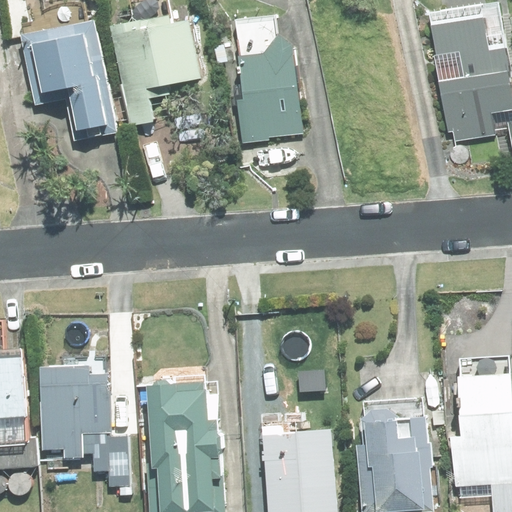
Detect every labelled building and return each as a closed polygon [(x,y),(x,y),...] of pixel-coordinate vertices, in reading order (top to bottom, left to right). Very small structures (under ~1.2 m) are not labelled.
[(158,123),(152,93),(206,82),(195,23),(176,26),(171,0),(144,0),(133,2),(135,11),(117,14),(119,19),(135,15),(137,25),(115,29),(133,127),(158,123)] [(501,5),(433,16),(451,134),(455,134),(456,142),(498,137),(497,130),(508,128),(506,112),(511,111),(511,66),(510,51),(507,51),(501,5)] [(25,39),(37,107),(69,101),(76,142),(118,134),(99,25),(25,39)] [(247,102),(242,102),(244,145),(272,143),(271,138),(304,136),(299,51),(285,38),(269,56),(244,58),(247,102)] [(0,471),(42,469),(40,440),(31,441),(26,358),(0,359),(0,471)] [(44,370),(45,452),(67,452),(66,459),(86,459),(86,456),(96,456),(96,474),(110,474),(111,488),(121,489),(121,497),(134,497),(134,487),(131,487),(130,437),(90,438),(89,434),(114,433),(114,393),(110,394),(110,377),(92,378),(92,369),(44,370)] [(468,438),(456,439),(459,489),(511,485),(511,376),(464,380),(468,438)] [(228,511),(224,453),(227,453),(226,439),(222,439),(222,422),(214,423),(212,393),(210,393),(209,385),(178,388),(170,382),(163,383),(159,389),(153,390),(158,465),(149,465),(152,511),(228,511)] [(366,425),(367,447),(361,448),(364,511),(436,511),(433,445),(432,445),(430,422),(408,423),(396,412),(376,413),(366,425)] [(297,425),(267,427),(271,511),(340,511),(336,433),(297,435),(297,425)]
